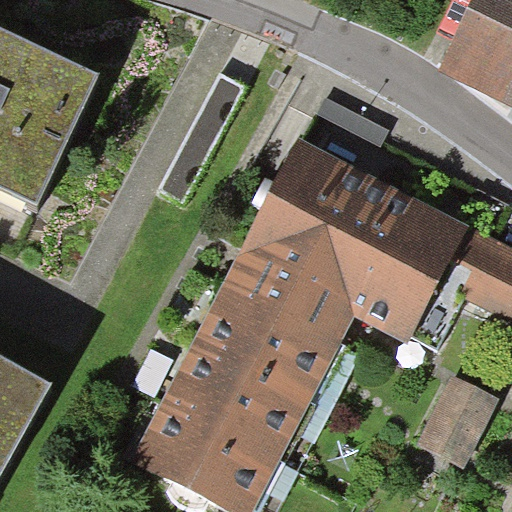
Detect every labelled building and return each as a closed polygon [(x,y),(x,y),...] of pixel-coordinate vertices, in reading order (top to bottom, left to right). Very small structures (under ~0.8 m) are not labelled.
[(511,0),(491,0),(463,62),(511,84),(511,0)] [(102,90),(0,41),(0,198),(39,217),(102,90)] [(220,148),(245,82),(222,73),(196,139),(220,148)] [(365,167),(388,128),(339,100),(316,139),(365,167)] [(473,232),(305,145),(244,258),(356,318),(412,347),(455,265),(473,232)] [(511,252),(473,232),(455,265),(472,275),(462,299),(511,325),(511,252)] [(356,318),(244,258),(203,335),(317,392),(356,318)] [(164,400),(281,463),(317,392),(203,335),(164,400)] [(0,339),(0,468),(54,369),(0,339)] [(506,391),(457,369),(426,437),(475,460),(506,391)] [(199,511),(212,504),(227,511),(254,511),(281,463),(164,400),(131,465),(171,485),(172,499),(196,511),(199,511)]
